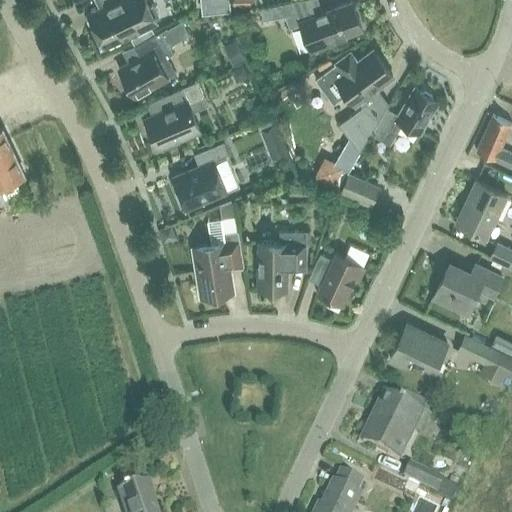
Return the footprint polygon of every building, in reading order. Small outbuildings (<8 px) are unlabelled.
[(116,0),(88,14),(104,46),(156,21),(156,20),(158,19),(159,16),(154,5),(152,5),(149,6),(146,0),(116,0)] [(201,0),(203,11),(230,9),(229,0),(201,0)] [(291,0),(305,35),(311,50),(327,44),(346,37),(345,34),(362,27),(351,0),(323,11),(318,0),(291,0)] [(140,56),(118,68),(135,96),(152,86),(167,77),(158,61),(168,56),(173,52),(169,45),(189,33),(181,20),(167,28),(167,27),(155,34),(155,33),(151,35),(133,45),(140,56)] [(246,58),(237,39),(223,45),(233,64),(246,58)] [(373,49),(357,61),(350,52),(315,78),(334,102),(347,93),(355,104),(393,76),(373,49)] [(330,59),(318,67),(321,70),(333,63),(330,59)] [(236,81),(250,76),(244,62),(231,68),(236,81)] [(156,114),(144,119),(157,148),(161,146),(163,150),(180,143),(178,139),(196,131),(191,120),(196,118),(192,111),(189,104),(206,97),(201,85),(199,80),(182,87),(172,91),(153,99),(157,109),(156,114)] [(424,87),(420,89),(416,86),(400,114),(389,107),(373,134),(392,145),(405,123),(423,133),(441,101),(432,96),(431,91),(424,87)] [(379,119),(362,106),(338,124),(359,153),(379,119)] [(511,140),(502,137),(510,121),(493,114),(476,150),(511,166),(511,150),(509,149),(511,142),(511,140)] [(281,139),(274,124),(261,130),(267,145),(281,139)] [(0,186),(25,175),(1,127),(0,127),(0,186)] [(186,208),(226,190),(214,160),(229,154),(223,141),(194,153),(199,165),(173,176),(174,178),(171,184),(175,192),(180,194),(186,208)] [(325,156),(315,175),(334,185),(344,166),(325,156)] [(348,171),(340,190),(371,203),(379,184),(348,171)] [(484,236),(505,193),(494,188),(477,179),(468,195),(472,197),(459,224),(484,236)] [(338,211),(352,212),(353,201),(339,200),(338,211)] [(212,244),(193,247),(201,296),(233,290),(230,270),(244,267),(238,229),(224,231),(222,217),(208,219),(212,244)] [(259,260),(258,267),(258,287),(287,288),(287,268),(306,269),(306,230),(279,229),(279,241),(259,241),(259,248),(256,250),(256,258),(259,260)] [(511,248),(497,241),(490,256),(511,265),(511,248)] [(320,252),(308,277),(320,283),(316,292),(326,296),(326,297),(343,305),(355,279),(359,281),(368,260),(364,266),(335,252),(332,258),(320,252)] [(502,276),(493,272),(475,262),(469,274),(448,264),(433,296),(467,312),(478,290),(492,296),(502,276)] [(390,358),(408,366),(419,372),(426,357),(437,363),(447,343),(406,323),(390,358)] [(491,345),(511,354),(511,340),(497,333),(491,345)] [(505,372),(511,375),(511,356),(466,335),(459,350),(485,362),(479,374),(500,383),(505,372)] [(362,443),(380,452),(399,461),(406,447),(401,445),(417,413),(421,414),(426,403),(405,393),(400,404),(385,397),(362,443)] [(468,440),(480,446),(485,436),(473,429),(468,440)] [(418,486),(420,487),(436,495),(436,494),(450,501),(456,488),(410,466),(404,480),(406,481),(418,486)] [(378,467),(373,479),(412,498),(418,486),(406,481),(404,480),(378,467)] [(315,511),(353,511),(361,497),(356,495),(362,483),(358,481),(340,473),(335,485),(333,484),(320,511),(316,511),(315,511)] [(125,511),(157,511),(148,484),(119,494),(125,511)]
